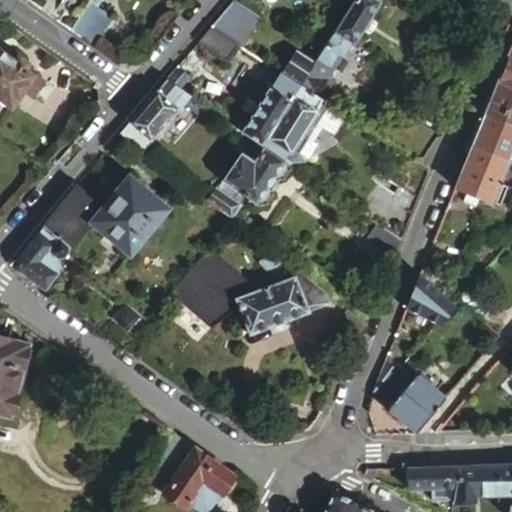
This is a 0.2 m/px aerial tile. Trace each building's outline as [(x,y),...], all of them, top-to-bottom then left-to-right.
[(112,15),(92,0),(72,28),(93,42),(112,15)] [(350,0),(315,56),(329,64),(339,49),(343,52),(352,38),(355,40),(380,0),(350,0)] [(256,19),(229,1),(210,23),(239,41),(240,42),(256,19)] [(239,41),(210,23),(197,39),(227,60),(239,41)] [(511,45),(498,79),(511,84),(511,45)] [(329,64),(315,56),(312,61),(310,64),(327,75),(343,52),(339,49),(329,64)] [(0,100),(11,108),(22,89),(29,94),(38,81),(23,70),(26,67),(25,64),(19,60),(17,59),(14,62),(0,51),(0,100)] [(312,61),(296,51),(283,70),(299,81),(310,64),(312,61)] [(175,64),(165,77),(180,87),(189,74),(175,64)] [(327,75),(310,64),(299,81),(316,92),(327,75)] [(299,81),(283,70),(270,89),(267,89),(241,128),(251,135),(261,142),(299,81)] [(165,77),(119,133),(142,150),(151,139),(149,137),(177,104),(180,106),(190,94),(180,87),(165,77)] [(511,84),(498,79),(494,88),(485,111),(511,121),(511,84)] [(316,92),(299,81),(261,142),(282,156),(288,147),(291,149),(301,134),(317,107),(314,104),(320,95),(316,92)] [(387,112),(375,131),(420,161),(439,132),(403,108),(396,119),(387,112)] [(508,158),(511,148),(511,121),(485,111),(472,144),(508,158)] [(316,143),(301,134),(291,149),(288,147),(282,156),(284,158),(290,162),(305,159),(316,143)] [(261,142),(251,135),(242,148),(253,155),(261,142)] [(282,156),(261,142),(253,155),(242,148),(209,200),(230,215),(238,203),(232,199),(237,191),(250,199),(257,199),(264,188),(262,184),(260,183),(266,174),(271,178),(284,158),(282,156)] [(499,180),(508,158),(472,144),(457,181),(455,185),(498,202),(506,183),(499,180)] [(100,204),(76,185),(44,224),(68,244),(87,222),(128,255),(168,208),(125,173),(100,204)] [(404,214),(410,216),(415,204),(409,201),(404,214)] [(402,238),(409,220),(388,211),(382,225),(402,238)] [(19,268),(47,287),(67,263),(58,256),(68,244),(44,224),(17,257),(19,268)] [(382,225),(381,224),(372,238),(395,255),(402,238),(382,225)] [(337,297),(262,239),(253,252),(276,277),(234,295),(248,332),(337,297)] [(419,273),(405,306),(437,319),(455,299),(419,273)] [(474,280),(457,299),(478,317),(488,306),(480,298),(486,291),(474,280)] [(125,343),(148,315),(119,293),(95,323),(125,343)] [(367,319),(349,306),(341,318),(358,331),(367,319)] [(0,412),(9,415),(29,342),(0,334),(0,412)] [(381,388),(371,392),(371,396),(385,408),(414,374),(424,362),(412,351),(387,381),(381,388)] [(381,387),(396,367),(382,360),(376,374),(372,386),(371,391),(381,387)] [(384,409),(413,434),(414,434),(444,400),(431,388),(432,386),(420,375),(418,377),(414,374),(385,408),(384,409)] [(0,450),(9,415),(0,412),(0,450)] [(258,436),(271,436),(275,430),(273,420),(268,417),(259,417),(254,422),(258,436)] [(170,442),(148,485),(177,505),(177,504),(182,498),(198,509),(202,511),(246,511),(248,509),(221,492),(229,480),(227,474),(229,472),(175,434),(169,441),(170,442)] [(511,463),(458,466),(455,489),(453,501),(475,501),(474,495),(511,494),(511,491),(511,463)] [(458,466),(405,468),(406,487),(444,487),(444,489),(455,489),(458,466)] [(366,469),(363,475),(382,484),(381,469),(366,469)] [(373,511),(331,491),(320,511),(373,511)] [(182,498),(177,504),(188,511),(195,511),(198,509),(182,498)]
